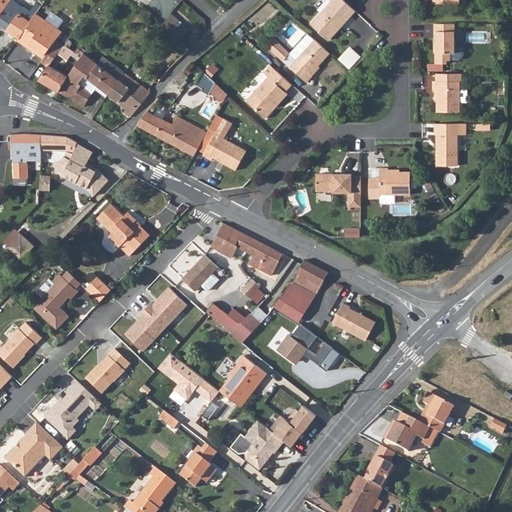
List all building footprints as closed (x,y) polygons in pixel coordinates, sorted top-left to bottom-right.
[(0,13),(0,27),(18,39),(19,38),(30,23),(29,23),(33,17),(10,0),(0,13)] [(0,0),(0,13),(10,0),(0,0)] [(343,0),(332,0),(311,24),(329,41),(356,11),(343,0)] [(171,14),(177,20),(180,17),(173,10),(171,14)] [(162,25),(179,41),(188,30),(177,20),(171,14),(162,25)] [(43,60),(54,45),(60,36),(34,15),(33,17),(29,23),(30,23),(19,38),(18,39),(17,41),(43,60)] [(435,24),(435,33),(436,33),(436,38),(434,38),(434,52),(435,52),(435,63),(447,63),(447,60),(452,60),(459,60),(464,55),(464,44),(458,44),(458,43),(455,41),(455,24),(435,24)] [(157,31),(173,47),(179,41),(162,25),(157,31)] [(308,34),(291,54),(297,60),(290,67),(307,83),(313,77),(311,75),(331,54),(315,40),(308,34)] [(270,49),(274,53),(281,45),(277,41),(270,49)] [(91,47),(96,51),(99,46),(94,42),(91,47)] [(41,62),(48,67),(61,50),(54,45),(43,60),(41,62)] [(274,53),(284,61),(291,54),(281,45),(274,53)] [(39,80),(59,93),(68,77),(67,77),(55,69),(58,64),(62,66),(70,56),(79,62),(84,55),(77,49),(74,53),(67,49),(63,46),(61,50),(48,67),(39,80)] [(340,59),(350,69),(360,58),(349,49),(340,59)] [(284,61),(290,67),(297,60),(291,54),(284,61)] [(59,93),(84,107),(90,96),(81,86),(80,86),(78,84),(84,77),(86,79),(97,65),(84,55),(79,62),(68,77),(59,93)] [(86,79),(107,95),(124,73),(103,57),(97,65),(86,79)] [(271,66),(265,73),(269,77),(247,101),(267,119),(274,111),(274,109),(287,93),(286,92),(293,85),(271,66)] [(228,94),(203,71),(196,85),(202,88),(201,91),(209,94),(210,92),(224,100),(228,94)] [(107,95),(127,109),(124,113),(130,118),(150,94),(149,92),(124,73),(107,95)] [(461,74),(437,74),(436,81),(434,82),(434,90),(437,90),(437,112),(460,113),(460,83),(461,82),(461,74)] [(274,109),(274,111),(289,94),(287,93),(274,109)] [(136,126),(194,156),(206,133),(177,117),(172,125),(146,112),(136,126)] [(203,157),(211,161),(212,159),(235,171),(246,151),(223,139),(231,124),(223,119),(203,157)] [(434,124),(434,135),(436,135),(436,165),(456,165),(456,135),(458,136),(458,124),(434,124)] [(11,135),(12,151),(12,160),(14,185),(25,185),(25,182),(28,182),(26,150),(41,150),(42,136),(29,135),(11,135)] [(41,150),(56,150),(66,151),(64,160),(55,163),(58,173),(87,188),(95,196),(109,181),(97,170),(96,173),(86,166),(87,164),(93,153),(77,144),(77,143),(68,137),(42,136),(41,150)] [(87,164),(86,166),(96,173),(97,170),(87,164)] [(381,198),(381,194),(411,194),(411,172),(389,172),(389,168),(381,168),(381,178),(370,178),(371,198),(381,198)] [(349,206),(361,206),(361,195),(361,175),(353,175),(353,173),(318,173),(318,190),(334,190),(334,192),(352,192),(352,195),(349,195),(349,206)] [(42,175),(41,189),(51,189),(51,175),(42,175)] [(119,247),(125,241),(134,250),(149,235),(140,225),(139,226),(134,222),(136,220),(128,212),(123,216),(110,204),(97,218),(112,232),(108,236),(119,247)] [(223,223),(212,246),(232,257),(237,248),(253,256),(249,265),(271,276),(282,253),(273,248),(223,223)] [(3,240),(8,245),(20,233),(15,227),(3,240)] [(8,245),(21,257),(33,245),(20,233),(8,245)] [(119,247),(129,256),(134,250),(125,241),(119,247)] [(218,266),(205,254),(183,278),(196,290),(202,284),(209,290),(219,278),(213,272),(218,266)] [(293,282),(316,294),(324,277),(327,272),(304,261),(303,263),(293,282)] [(63,276),(76,289),(82,283),(68,271),(63,276)] [(36,309),(57,329),(70,316),(60,307),(70,297),(72,299),(79,291),(76,289),(63,276),(60,274),(53,281),(50,278),(39,290),(39,293),(43,297),(36,305),(36,309)] [(86,288),(95,297),(106,285),(97,276),(86,288)] [(251,279),(241,291),(249,298),(259,286),(251,279)] [(279,297),(305,314),(317,295),(316,294),(293,282),(291,281),(279,297)] [(95,297),(100,301),(111,290),(106,285),(95,297)] [(151,302),(145,308),(166,327),(187,304),(168,286),(153,303),(151,302)] [(274,305),(299,322),(305,314),(279,297),(274,305)] [(350,307),(342,303),(332,322),(366,340),(375,322),(349,309),(350,307)] [(208,311),(216,318),(222,311),(214,304),(208,311)] [(125,333),(144,350),(166,327),(145,308),(139,314),(141,316),(125,333)] [(216,318),(232,331),(238,323),(230,317),(222,311),(216,318)] [(230,332),(242,342),(260,323),(250,314),(242,322),(240,321),(238,323),(232,331),(230,332)] [(36,344),(43,337),(26,321),(20,328),(19,327),(9,338),(9,340),(0,349),(0,353),(14,367),(26,354),(25,354),(23,352),(26,349),(29,349),(35,343),(36,344)] [(290,333),(277,349),(294,362),(302,352),(319,365),(333,348),(326,342),(317,354),(309,348),(318,336),(301,323),(292,335),(290,333)] [(98,366),(86,378),(102,394),(113,382),(115,382),(125,371),(124,370),(131,364),(115,348),(108,355),(109,356),(103,362),(103,365),(100,368),(99,367),(98,366)] [(171,353),(158,367),(179,384),(175,389),(188,400),(195,389),(211,402),(220,391),(171,353)] [(220,391),(238,404),(250,389),(253,392),(267,374),(244,356),(227,377),(229,379),(220,391)] [(0,387),(1,389),(13,376),(0,363),(0,387)] [(96,399),(77,380),(66,392),(69,395),(62,402),(58,402),(45,416),(69,439),(77,431),(73,427),(80,420),(78,418),(90,405),(96,399)] [(238,404),(241,407),(253,392),(250,389),(238,404)] [(419,421),(439,432),(440,433),(454,406),(429,393),(423,403),(427,405),(419,421)] [(90,405),(96,411),(102,404),(96,399),(90,405)] [(280,416),(270,429),(285,440),(293,447),(315,415),(300,405),(288,422),(280,416)] [(165,411),(160,417),(172,427),(177,421),(165,411)] [(405,414),(399,424),(396,422),(387,440),(408,451),(416,436),(423,440),(421,444),(430,448),(439,432),(419,421),(405,414)] [(505,432),(509,424),(496,419),(492,427),(505,432)] [(241,433),(231,447),(239,453),(245,452),(246,459),(260,469),(273,452),(275,453),(285,440),(270,429),(258,420),(245,436),(241,433)] [(65,447),(38,422),(26,435),(27,436),(6,458),(26,477),(47,455),(52,461),(65,447)] [(202,479),(205,474),(211,479),(218,469),(210,463),(218,453),(207,444),(202,449),(199,446),(188,460),(190,462),(180,475),(195,487),(202,479)] [(371,461),(390,471),(393,465),(389,463),(395,452),(380,444),(371,461)] [(90,453),(98,460),(103,453),(96,447),(90,453)] [(84,460),(87,463),(91,466),(98,460),(90,453),(84,460)] [(74,471),(80,464),(74,459),(64,470),(70,475),(74,471)] [(369,471),(385,480),(390,471),(371,461),(370,463),(372,465),(369,471)] [(21,483),(0,463),(0,495),(1,497),(10,487),(14,490),(21,483)] [(156,467),(150,474),(154,477),(134,503),(130,500),(125,508),(131,511),(156,511),(159,509),(157,507),(176,483),(156,467)] [(365,479),(381,488),(385,480),(369,471),(365,479)] [(202,479),(207,483),(211,479),(205,474),(202,479)] [(342,511),(364,511),(372,497),(377,500),(383,489),(381,488),(365,479),(358,475),(344,500),(348,502),(342,511)] [(364,511),(372,511),(379,501),(377,500),(372,497),(364,511)] [(338,511),(339,511),(342,511),(348,502),(344,500),(338,511)]
